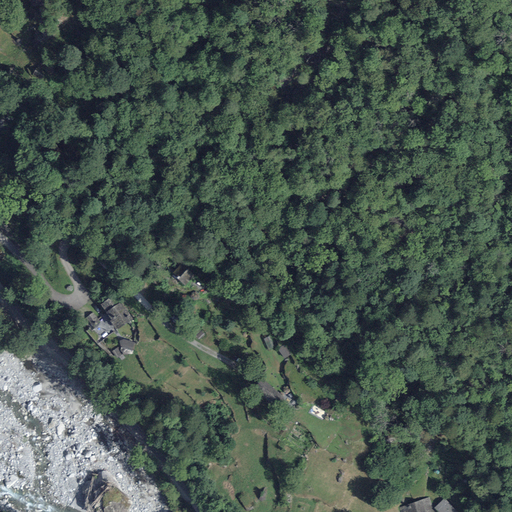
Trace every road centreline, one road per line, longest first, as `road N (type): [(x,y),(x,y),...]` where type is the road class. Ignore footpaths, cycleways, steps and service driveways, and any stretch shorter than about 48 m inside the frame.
road 1 (residential): [(280,398),(173,329),(79,239),(64,242),(78,289),(64,299),(0,237)]
road 2 (tertiary): [(191,511),(0,293)]
